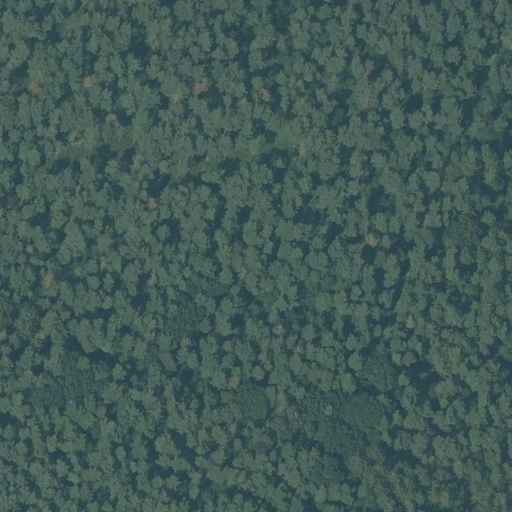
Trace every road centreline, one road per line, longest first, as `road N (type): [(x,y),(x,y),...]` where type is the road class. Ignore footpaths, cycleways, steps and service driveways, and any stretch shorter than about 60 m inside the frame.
road 1 (track): [(333,451),(511,1)]
road 2 (track): [(333,451),(0,322)]
road 3 (track): [(498,511),(333,451)]
